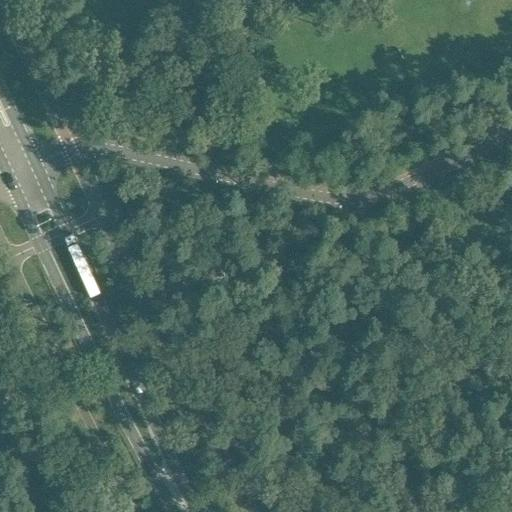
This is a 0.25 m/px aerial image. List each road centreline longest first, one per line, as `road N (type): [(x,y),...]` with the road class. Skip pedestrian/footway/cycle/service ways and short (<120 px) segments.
road 1 (unclassified): [(70,151),(100,149),(340,199),(396,188),(511,132)]
road 2 (secondary): [(4,172),(147,462),(178,499)]
road 3 (secondary): [(178,499),(165,448),(33,160)]
